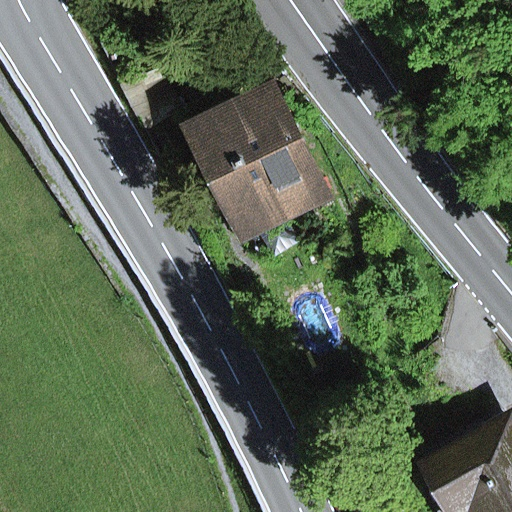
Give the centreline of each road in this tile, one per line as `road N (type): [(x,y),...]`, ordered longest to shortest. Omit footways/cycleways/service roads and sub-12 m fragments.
road 1 (primary): [(14,0),(181,281),(299,511)]
road 2 (primary): [(511,299),(289,0)]
